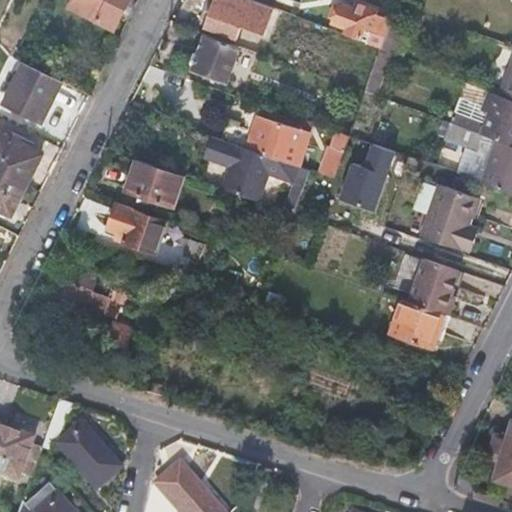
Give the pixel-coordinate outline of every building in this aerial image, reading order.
[(75,0),(72,7),(115,28),(128,0),(75,0)] [(252,1),(250,0),(215,0),(206,27),(238,39),(252,1)] [(337,20),(342,4),(334,10),(332,18),(337,20)] [(356,9),(342,4),(337,20),(335,24),(349,28),(348,33),(377,43),(386,18),(377,15),(378,11),(358,4),(356,9)] [(284,13),(274,9),(265,31),(276,35),(284,13)] [(240,47),(207,35),(201,53),(195,55),(192,63),(196,69),(229,80),(240,47)] [(61,80),(24,62),(3,103),(41,121),(61,80)] [(511,96),(511,63),(501,93),(511,96)] [(483,135),(486,136),(498,141),(511,145),(511,101),(492,94),(485,112),(491,114),(483,135)] [(239,144),(300,166),(312,132),(290,124),(292,119),(277,113),(275,119),(265,116),(259,132),(229,122),(223,139),(239,144)] [(480,150),(486,136),(483,135),(452,124),(447,138),(480,150)] [(0,132),(0,171),(26,184),(41,152),(0,132)] [(336,179),(344,152),(351,136),(338,132),(333,148),(331,148),(321,174),(336,179)] [(498,141),(486,136),(480,150),(471,178),(482,182),(498,141)] [(511,145),(498,141),(482,182),(511,192),(511,145)] [(379,214),(402,152),(375,143),(366,168),(353,163),(340,200),(379,214)] [(310,170),(300,166),(239,144),(224,189),(259,201),(269,172),(305,185),(310,170)] [(184,175),(138,159),(127,191),(141,196),(153,200),(172,207),(184,175)] [(26,184),(0,171),(0,207),(11,213),(26,184)] [(478,237),(469,234),(471,228),(481,199),(440,185),(422,238),(463,252),(464,248),(473,251),(478,237)] [(153,200),(141,196),(139,200),(151,204),(153,200)] [(117,204),(111,222),(116,224),(114,231),(120,232),(117,239),(156,253),(167,221),(117,204)] [(469,234),(478,237),(480,231),(471,228),(469,234)] [(438,312),(445,314),(453,288),(460,270),(425,258),(410,302),(438,312)] [(69,259),(61,281),(92,292),(99,270),(69,259)] [(92,292),(61,281),(56,296),(75,302),(87,306),(118,317),(123,302),(111,298),(92,292)] [(117,281),(111,298),(123,302),(135,306),(140,290),(117,281)] [(445,314),(450,316),(458,290),(453,288),(445,314)] [(432,328),(438,312),(410,302),(403,300),(391,334),(433,348),(440,330),(432,328)] [(87,306),(75,302),(73,307),(86,312),(87,306)] [(438,312),(432,328),(440,330),(444,332),(450,316),(445,314),(438,312)] [(115,322),(108,344),(130,351),(136,330),(115,322)] [(60,400),(42,449),(50,452),(54,440),(59,439),(72,404),(60,400)] [(121,468),(81,423),(58,443),(97,489),(121,468)] [(0,425),(0,472),(19,480),(21,475),(31,479),(42,449),(31,445),(34,437),(0,425)] [(511,480),(511,427),(509,438),(496,434),(492,447),(503,451),(496,475),(511,480)] [(224,511),(181,462),(156,483),(180,511),(224,511)] [(255,477),(246,503),(260,507),(268,482),(255,477)] [(48,500),(57,492),(50,484),(41,492),(48,500)] [(48,500),(41,492),(29,503),(25,498),(19,511),(74,511),(57,492),(48,500)]
